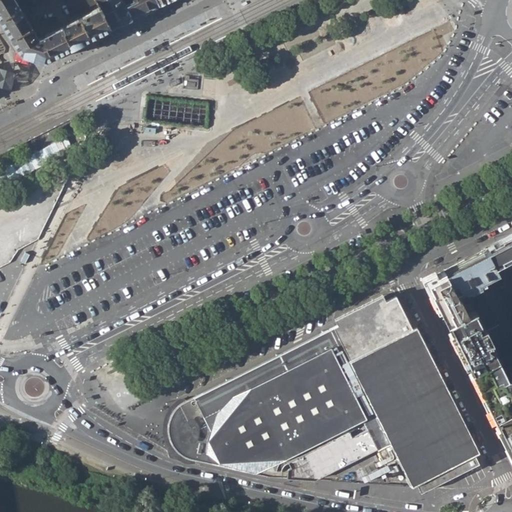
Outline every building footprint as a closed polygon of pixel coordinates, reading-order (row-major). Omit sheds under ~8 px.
[(15,0),(0,0),(0,18),(21,54),(44,61),(110,28),(98,7),(38,38),(15,0)] [(87,8),(96,3),(94,0),(22,0),(26,7),(32,4),(41,0),(64,0),(71,13),(79,8),(80,9),(86,7),(87,8)] [(94,0),(96,3),(98,7),(110,28),(120,24),(106,0),(94,0)] [(106,0),(120,24),(132,18),(124,4),(122,0),(106,0)] [(140,13),(133,0),(132,0),(124,4),(132,18),(140,13)] [(133,0),(140,13),(159,4),(156,0),(133,0)] [(163,47),(161,44),(153,48),(144,52),(146,55),(163,47)] [(154,72),(156,75),(165,71),(173,67),(171,64),(154,72)] [(214,87),(215,72),(202,72),(202,87),(214,87)] [(139,137),(138,138),(138,139),(137,140),(138,142),(138,143),(139,144),(141,145),(142,145),(144,145),(145,144),(146,142),(146,141),(146,140),(146,138),(145,137),(144,136),(142,136),(141,136),(139,137)] [(511,233),(484,248),(495,266),(511,256),(511,233)] [(511,346),(483,292),(511,277),(511,256),(495,266),(484,248),(443,270),(456,292),(457,293),(459,292),(463,297),(466,295),(470,301),(474,309),(499,357),(504,367),(511,365),(511,346)] [(426,279),(449,322),(459,318),(474,309),(470,301),(466,303),(463,297),(459,292),(457,293),(456,292),(443,270),(426,279)] [(511,288),(502,294),(511,313),(511,288)] [(402,472),(410,486),(453,463),(458,472),(478,462),(466,441),(467,440),(466,438),(465,439),(460,427),(461,426),(459,425),(446,398),(447,398),(446,397),(445,397),(439,385),(440,385),(439,383),(438,384),(432,371),(433,371),(432,369),(425,358),(426,357),(425,355),(424,356),(418,344),(420,343),(417,342),(411,329),(412,329),(395,296),(195,397),(176,407),(171,413),(168,419),(167,426),(167,433),(169,440),(172,445),(176,451),(181,455),(186,458),(192,460),(266,475),(315,479),(376,448),(388,471),(380,475),(382,479),(389,475),(391,477),(402,472)] [(454,333),(472,370),(499,357),(474,309),(459,318),(449,322),(454,333)] [(511,365),(504,367),(499,357),(472,370),(511,449),(511,365)]
